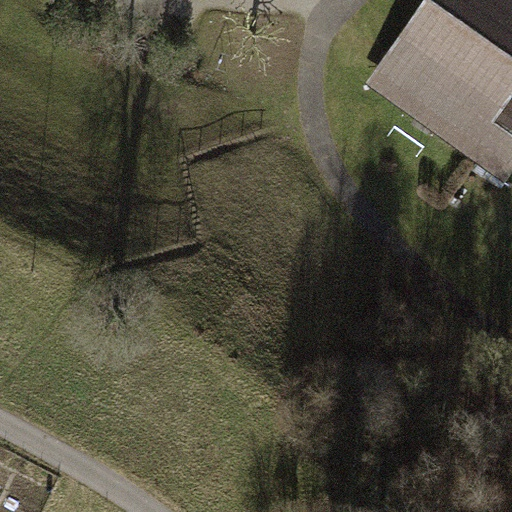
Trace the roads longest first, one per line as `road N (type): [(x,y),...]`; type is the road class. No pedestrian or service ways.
road 1 (track): [(364,208),(511,350)]
road 2 (residential): [(151,511),(0,420)]
